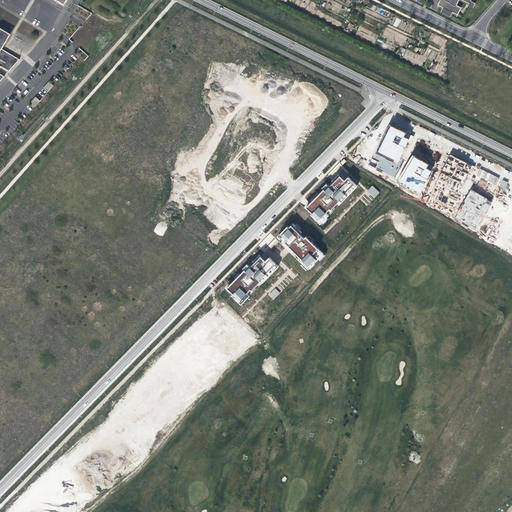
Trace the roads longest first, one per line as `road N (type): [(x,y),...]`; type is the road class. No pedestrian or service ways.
road 1 (residential): [(0,489),(358,125)]
road 2 (tertiary): [(200,0),(386,91)]
road 3 (residential): [(358,125),(372,135),(385,119),(397,120),(511,178)]
road 4 (tertiary): [(386,91),(511,155)]
